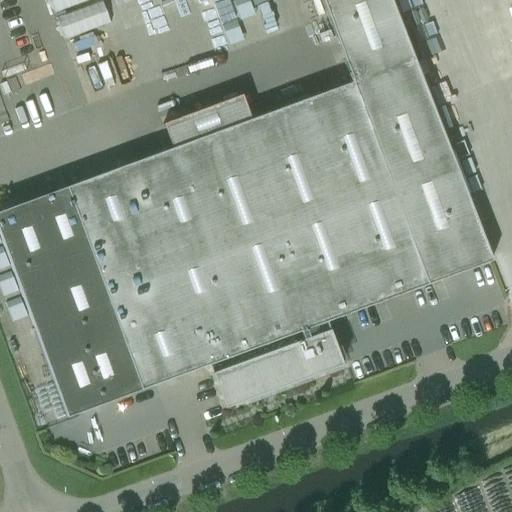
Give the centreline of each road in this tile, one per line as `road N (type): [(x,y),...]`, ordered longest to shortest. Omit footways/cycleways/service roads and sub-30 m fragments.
road 1 (unclassified): [(511,362),(107,511)]
road 2 (unknown): [(0,169),(288,63),(304,44),(295,0)]
